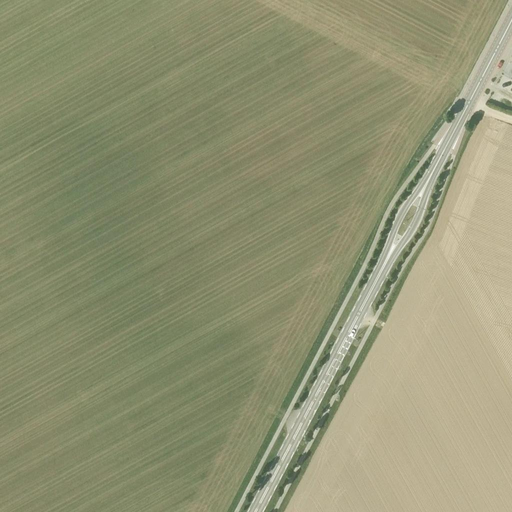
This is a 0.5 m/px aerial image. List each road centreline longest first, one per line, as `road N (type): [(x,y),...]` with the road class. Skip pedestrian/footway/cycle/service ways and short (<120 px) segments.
road 1 (primary): [(254,511),(381,269)]
road 2 (primary): [(433,170),(511,18)]
